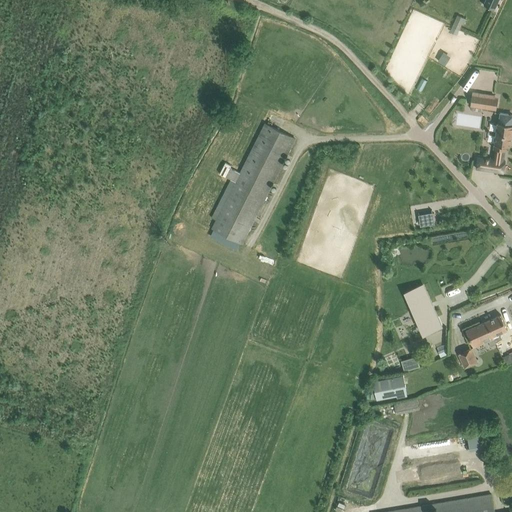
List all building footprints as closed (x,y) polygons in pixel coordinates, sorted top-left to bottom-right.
[(485,0),(483,5),(494,10),(498,0),(485,0)] [(460,13),(453,25),(462,30),(469,18),(460,13)] [(497,100),(493,100),(494,96),(473,92),(471,105),(496,109),(497,100)] [(478,157),(476,169),(503,173),(505,161),(502,160),(503,150),(506,150),(506,146),(510,146),(511,136),(511,114),(500,113),(499,123),(497,123),(493,149),(494,149),(493,159),(478,157)] [(268,132),(216,233),(253,253),(302,149),(268,132)] [(436,212),(422,213),(423,224),(437,223),(436,212)] [(423,287),(409,293),(425,330),(439,324),(423,287)] [(475,293),(464,298),(466,303),(478,298),(475,293)] [(502,339),(499,333),(508,329),(501,314),(486,321),(494,338),(495,342),(502,339)] [(495,342),(494,338),(486,321),(466,330),(474,347),(489,341),(491,346),(496,343),(495,342)] [(464,369),(478,363),(472,348),(458,354),(464,369)] [(416,357),(402,361),(405,371),(419,366),(416,357)] [(406,388),(403,375),(374,382),(377,399),(397,395),(396,390),(406,388)] [(394,404),(396,414),(420,409),(417,399),(394,404)] [(470,434),(473,449),(488,446),(485,431),(470,434)] [(351,485),(352,479),(356,479),(357,473),(347,472),(346,489),(363,490),(363,485),(351,485)] [(495,511),(492,493),(384,511),(495,511)]
